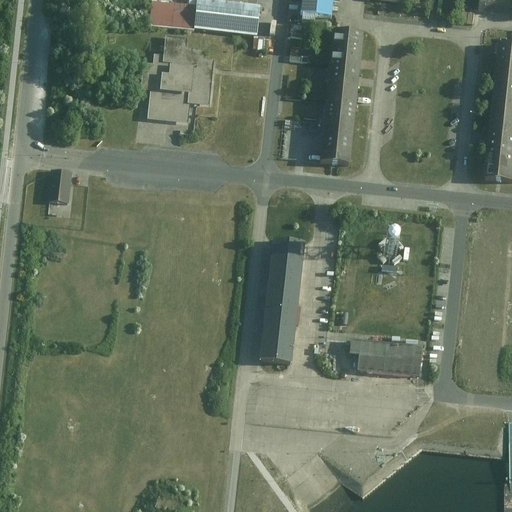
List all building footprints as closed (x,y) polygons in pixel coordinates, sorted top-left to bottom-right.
[(200,0),(197,30),(258,36),(261,6),(200,0)] [(333,0),(301,0),(300,16),(331,19),(333,0)] [(364,0),(365,1),(384,3),(408,5),(408,0),(479,0),(479,11),(485,11),(497,13),(509,14),(510,0),(364,0)] [(465,23),(475,24),(476,13),(465,12),(465,23)] [(322,82),(327,82),(323,124),(318,164),(334,165),(349,167),(356,101),(358,81),(363,34),(347,33),(333,31),(328,71),(323,70),(322,82)] [(150,66),(140,65),(139,91),(148,92),(146,121),(187,125),(188,106),(209,108),(212,63),(203,62),(203,52),(184,50),(185,40),(163,38),(161,57),(151,56),(150,66)] [(511,45),(499,44),(489,141),(485,181),(499,182),(511,183),(511,45)] [(72,175),(53,173),(50,205),(68,207),(72,175)] [(306,246),(275,243),(272,272),(266,329),(262,363),(293,367),(306,246)] [(424,348),(351,342),(349,358),(360,359),(358,373),(421,378),(424,348)]
